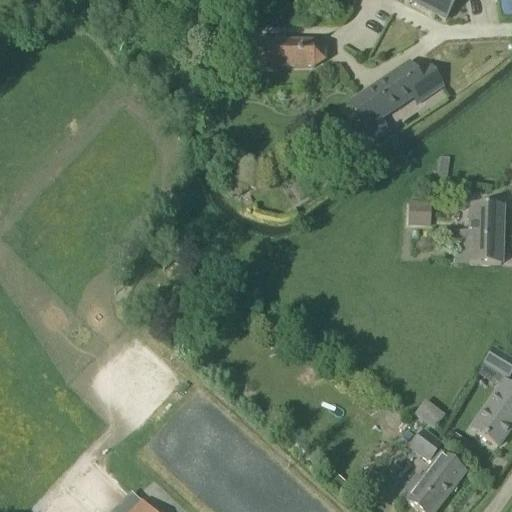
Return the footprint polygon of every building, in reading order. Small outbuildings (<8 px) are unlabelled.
[(455,0),(403,0),(444,21),(455,0)] [(313,70),(314,69),(324,63),(324,62),(323,50),(323,49),(313,44),(311,43),(253,43),(253,72),(313,70)] [(415,76),(408,66),(347,106),(364,132),(371,142),(388,131),(381,121),(424,91),(428,98),(442,88),(428,67),(415,76)] [(430,203),(407,204),(407,229),(430,229),(430,203)] [(468,265),(500,266),(502,209),(469,208),(468,235),(455,235),(455,255),(468,255),(468,265)] [(511,363),(492,351),(483,367),(507,381),(511,372),(511,363)] [(511,389),(502,383),(469,430),(496,449),(511,426),(511,389)] [(441,448),(422,433),(407,451),(426,466),(441,448)] [(415,476),(398,497),(417,511),(434,511),(464,475),(438,455),(419,479),(415,476)] [(149,511),(140,503),(131,511),(149,511)]
